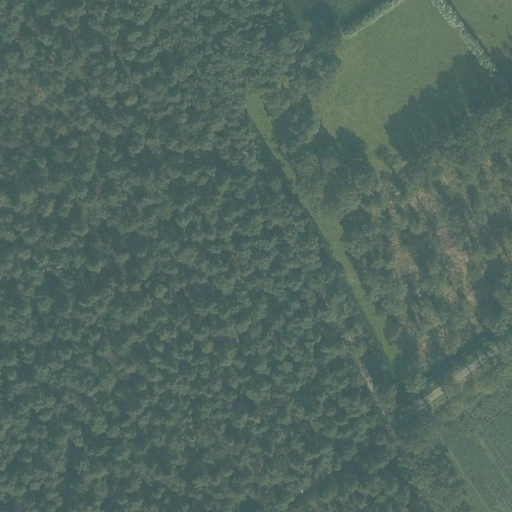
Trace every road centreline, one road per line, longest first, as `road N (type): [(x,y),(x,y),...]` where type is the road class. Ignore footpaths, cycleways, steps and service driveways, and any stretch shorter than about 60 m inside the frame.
road 1 (unclassified): [(396,423),(153,0)]
road 2 (track): [(279,511),(396,423)]
road 3 (unclassified): [(396,423),(511,342)]
